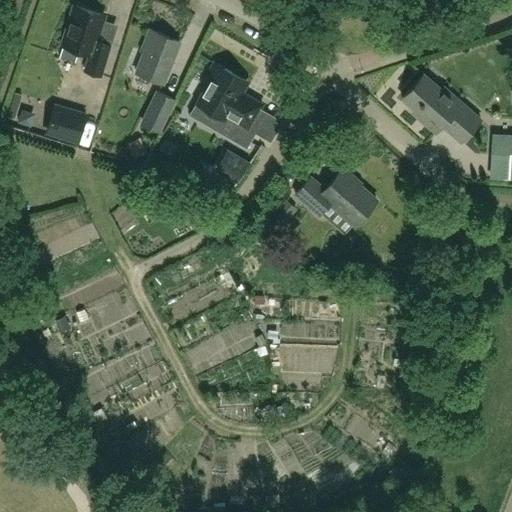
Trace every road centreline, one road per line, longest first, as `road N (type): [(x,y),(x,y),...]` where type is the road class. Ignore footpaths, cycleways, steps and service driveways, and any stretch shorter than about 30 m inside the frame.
road 1 (track): [(87,180),(172,360),(196,401),(221,422),(285,429),(328,403),(345,374),(355,296)]
road 2 (unclassified): [(132,275),(224,222),(335,71)]
road 3 (residential): [(335,71),(437,172)]
road 4 (residential): [(335,71),(226,0)]
